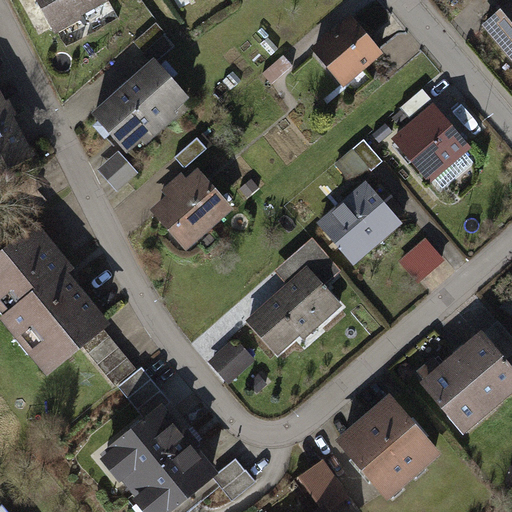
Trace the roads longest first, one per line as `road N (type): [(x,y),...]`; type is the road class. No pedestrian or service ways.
road 1 (residential): [(511,241),(310,416),(269,437),(225,415),(135,285),(0,12)]
road 2 (residential): [(405,0),(511,127)]
road 3 (unknown): [(225,415),(128,511)]
